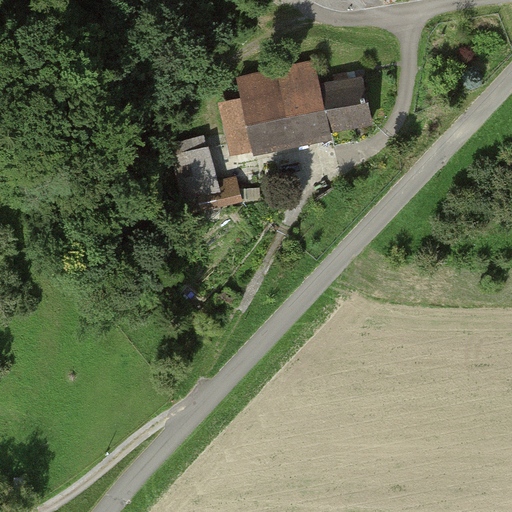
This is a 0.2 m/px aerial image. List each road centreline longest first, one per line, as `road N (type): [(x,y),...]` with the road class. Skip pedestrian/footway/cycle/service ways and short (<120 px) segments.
road 1 (unclassified): [(511,79),(110,511)]
road 2 (track): [(407,15),(416,66),(396,134),(329,160),(227,172),(216,88),(232,62),(304,24)]
road 3 (track): [(45,511),(156,425),(202,407),(207,374),(329,160)]
